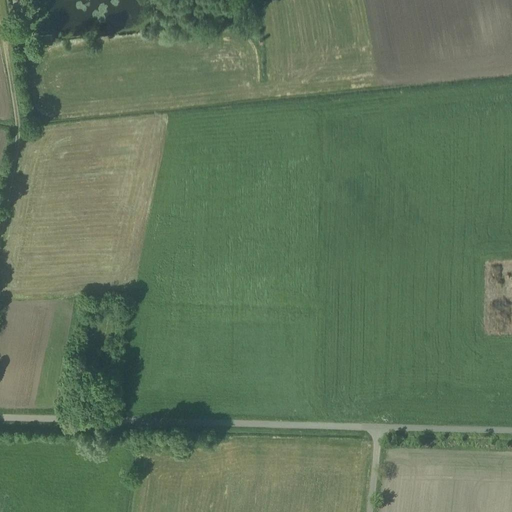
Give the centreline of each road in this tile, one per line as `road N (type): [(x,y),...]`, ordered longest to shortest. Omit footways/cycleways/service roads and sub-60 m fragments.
road 1 (unclassified): [(0,418),(381,428)]
road 2 (track): [(0,236),(17,144),(0,0)]
road 3 (unclassified): [(381,428),(511,432)]
